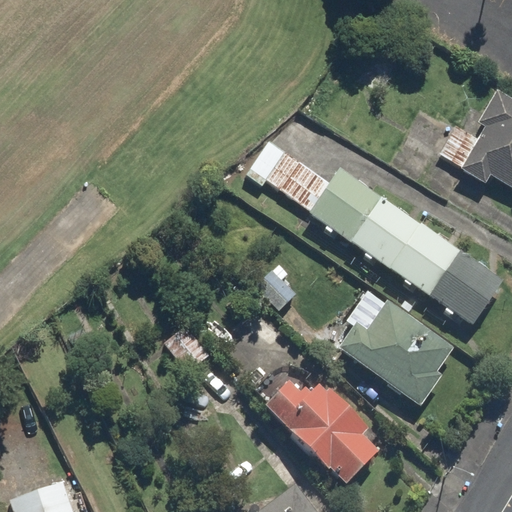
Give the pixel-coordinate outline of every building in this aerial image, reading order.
[(486,182),(511,196),(511,104),(493,94),(471,132),(456,123),(436,158),(457,170),(453,176),(481,192),(486,182)] [(264,188),(304,215),(326,185),(266,144),(241,180),(261,193),(264,188)] [(335,171),(326,185),(304,215),(301,220),(470,334),(503,286),(335,171)] [(288,277),(278,265),(250,289),(275,318),(295,300),(281,284),(288,277)] [(434,379),(451,352),(362,296),(340,332),(347,336),(334,357),(419,411),(438,381),(434,379)] [(216,316),(205,324),(225,350),(236,342),(216,316)] [(184,327),(159,346),(185,379),(209,359),(184,327)] [(294,401),(279,387),(256,412),(342,494),(376,458),(359,441),(364,435),(324,396),(321,399),(312,391),(305,398),(301,394),(294,401)] [(86,511),(75,479),(1,506),(3,511),(86,511)] [(307,511),(291,490),(260,511),(307,511)]
